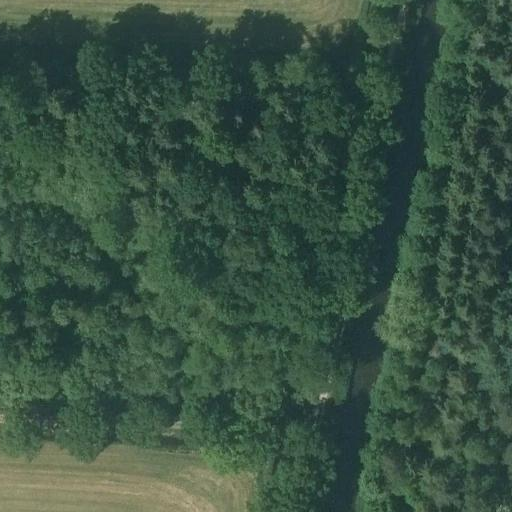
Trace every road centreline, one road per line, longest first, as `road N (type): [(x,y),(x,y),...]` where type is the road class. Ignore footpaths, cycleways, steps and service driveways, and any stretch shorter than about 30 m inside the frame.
road 1 (track): [(316,427),(399,0)]
road 2 (track): [(0,417),(316,427)]
